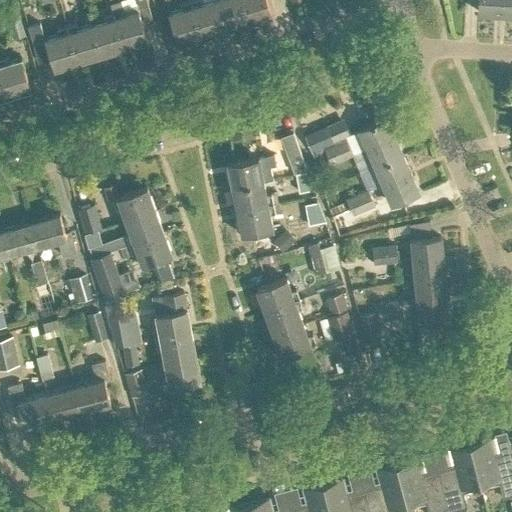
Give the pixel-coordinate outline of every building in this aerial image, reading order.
[(120,0),(114,0),(110,1),(112,11),(123,46),(147,39),(142,24),(153,20),(147,0),(135,0),(138,8),(124,13),(120,0)] [(201,35),(190,0),(186,0),(180,2),(182,7),(168,11),(178,42),(201,35)] [(201,0),(190,0),(201,35),(225,27),(216,0),(204,0),(202,1),(201,0)] [(216,0),(225,27),(248,20),(242,0),(216,0)] [(242,0),(248,20),(272,13),(267,0),(242,0)] [(499,11),(500,0),(480,0),(480,9),(499,11)] [(511,0),(500,0),(499,11),(511,11),(511,0)] [(16,4),(3,8),(13,38),(26,33),(16,4)] [(104,19),(91,23),(100,53),(123,46),(112,11),(102,14),(104,19)] [(39,20),(27,24),(39,62),(51,58),(53,68),(77,61),(66,25),(56,28),(57,33),(44,37),(39,20)] [(76,22),(66,25),(77,61),(100,53),(91,23),(78,26),(76,22)] [(6,56),(0,57),(0,70),(7,94),(31,87),(21,56),(8,60),(6,56)] [(359,128),(345,134),(347,137),(353,152),(367,146),(394,134),(386,115),(359,127),(359,128)] [(334,139),(327,123),(304,133),(314,154),(323,150),(321,145),(334,139)] [(367,146),(375,164),(402,153),(394,134),(367,146)] [(331,163),(353,153),(353,152),(347,137),(324,147),(331,163)] [(286,149),(294,171),(304,168),(307,167),(298,144),(286,149)] [(275,152),(228,160),(233,185),(264,179),(273,177),(270,164),(277,163),(275,152)] [(410,172),(402,153),(375,164),(383,183),(410,172)] [(321,155),(313,159),(315,164),(323,161),(321,155)] [(304,170),(297,172),(300,191),(310,188),(306,169),(304,170)] [(410,172),(383,183),(391,202),(418,190),(410,172)] [(233,185),(237,209),(279,201),(278,201),(273,202),(271,191),(267,192),(264,179),(233,185)] [(116,181),(103,185),(107,198),(120,194),(116,181)] [(121,206),(125,218),(155,207),(147,184),(112,197),(116,207),(121,206)] [(353,214),(375,205),(368,188),(346,197),(353,214)] [(309,223),(326,220),(318,200),(305,203),(309,223)] [(279,201),(237,209),(241,233),(273,227),(271,213),(275,212),(276,213),(281,212),(279,201)] [(86,232),(100,227),(94,207),(80,211),(86,232)] [(130,232),(90,246),(93,256),(111,250),(121,246),(129,243),(164,230),(155,207),(125,218),(130,232)] [(60,212),(30,220),(37,244),(57,238),(62,254),(76,250),(70,230),(66,231),(60,212)] [(30,220),(2,228),(9,252),(37,244),(30,220)] [(0,254),(9,252),(2,228),(0,228),(0,254)] [(164,230),(129,243),(132,252),(137,251),(142,264),(172,253),(164,230)] [(411,237),(414,257),(442,254),(440,234),(411,237)] [(257,238),(260,250),(274,248),(272,235),(257,238)] [(334,242),(319,246),(318,240),(307,243),(311,257),(321,255),(326,270),(340,266),(334,242)] [(129,243),(121,246),(124,255),(132,252),(129,243)] [(373,262),(398,260),(396,243),(372,245),(373,262)] [(93,256),(90,257),(105,298),(125,291),(111,250),(93,256)] [(414,257),(416,278),(445,275),(442,254),(414,257)] [(37,283),(48,280),(42,258),(31,261),(37,283)] [(75,301),(93,296),(86,272),(69,277),(75,301)] [(416,278),(418,298),(447,295),(445,275),(416,278)] [(256,287),(264,309),(300,297),(296,287),(291,289),(287,276),(256,287)] [(159,280),(161,287),(173,285),(172,278),(159,280)] [(192,331),(187,306),(184,289),(162,294),(165,310),(156,312),(158,326),(153,327),(155,337),(155,338),(192,331)] [(331,312),(347,307),(342,291),(326,297),(331,312)] [(418,298),(379,302),(380,317),(404,315),(403,309),(419,308),(420,318),(449,315),(447,295),(418,298)] [(264,309),(273,332),(303,322),(298,308),(303,307),(300,297),(264,309)] [(112,313),(107,315),(117,344),(142,339),(135,306),(112,313)] [(16,318),(22,318),(25,313),(23,308),(17,307),(13,312),(16,318)] [(95,340),(108,336),(100,308),(87,312),(95,340)] [(347,309),(330,314),(336,335),(353,330),(347,309)] [(381,337),(380,331),(375,311),(361,314),(359,315),(365,341),(381,337)] [(303,322),(273,332),(281,355),(316,343),(313,333),(308,335),(303,322)] [(197,355),(192,331),(155,338),(157,348),(162,347),(165,361),(197,355)] [(12,335),(0,337),(0,368),(19,364),(12,335)] [(135,342),(122,344),(124,352),(126,364),(139,362),(135,342)] [(43,378),(54,375),(48,352),(37,355),(43,378)] [(197,355),(165,361),(167,374),(162,375),(164,386),(201,378),(197,355)] [(76,384),(82,408),(111,401),(106,380),(110,379),(105,359),(91,363),(95,379),(76,384)] [(142,367),(125,371),(131,394),(148,390),(142,367)] [(53,416),(46,392),(26,397),(22,381),(8,385),(13,405),(18,404),(23,423),(53,416)] [(76,384),(46,392),(53,416),(82,408),(76,384)] [(489,437),(470,442),(481,485),(499,481),(503,495),(511,492),(511,450),(511,448),(494,453),(489,437)] [(454,464),(437,468),(448,510),(467,505),(463,490),(481,485),(470,442),(450,448),(454,464)] [(416,457),(396,462),(407,505),(425,500),(428,511),(440,511),(448,510),(437,468),(420,473),(416,457)] [(381,483),(364,488),(370,511),(390,511),(390,510),(407,505),(396,462),(377,467),(381,483)] [(343,476),(323,481),(330,511),(370,511),(364,488),(347,492),(343,476)] [(330,511),(323,481),(303,487),(307,503),(290,507),(291,511),(330,511)] [(269,496),(249,501),(252,511),(291,511),(290,507),(273,511),(269,496)] [(231,511),(252,511),(249,501),(230,506),(231,511)]
